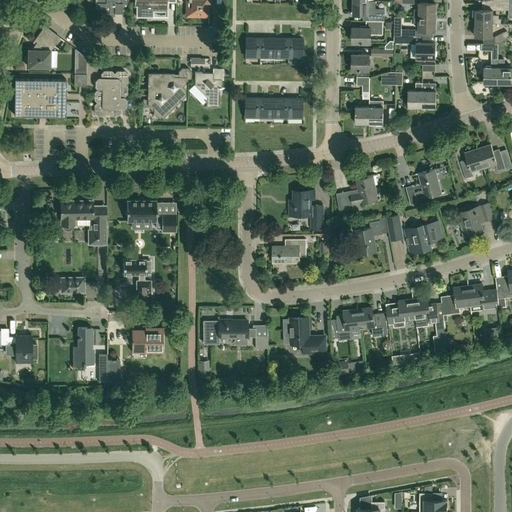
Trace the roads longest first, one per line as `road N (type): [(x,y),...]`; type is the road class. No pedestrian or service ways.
road 1 (residential): [(246,162),(247,276),(254,291),(377,285),(511,247)]
road 2 (residential): [(25,170),(246,162)]
road 3 (residential): [(0,458),(148,457),(157,469),(157,502)]
road 4 (residential): [(464,511),(464,477),(444,462),(338,483)]
road 5 (residential): [(331,152),(331,0)]
road 6 (residential): [(26,310),(25,170)]
road 7 (residential): [(331,152),(464,120)]
road 8 (residential): [(338,483),(207,499)]
road 9 (residential): [(464,120),(455,0)]
